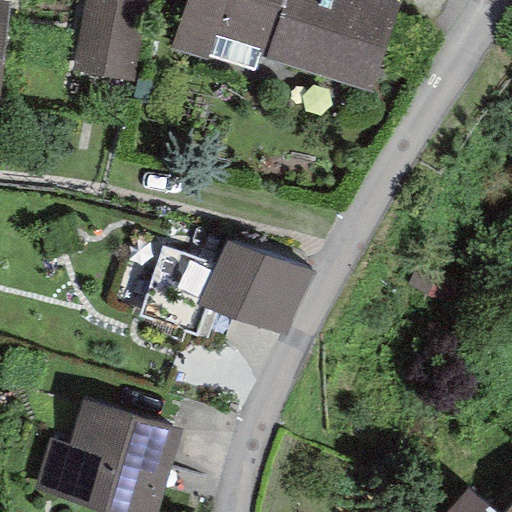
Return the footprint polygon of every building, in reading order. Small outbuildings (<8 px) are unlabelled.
[(149,0),(83,0),(70,73),(134,84),(149,0)] [(184,0),(169,48),(253,74),(258,56),(370,91),(398,2),(392,0),(184,0)] [(0,90),(11,3),(0,1),(0,90)] [(195,337),(205,309),(284,339),(309,271),(225,239),(214,267),(160,248),(136,316),(195,337)] [(156,511),(181,431),(82,400),(68,446),(48,439),(33,488),(110,511),(156,511)] [(492,511),(466,490),(447,511),(511,511),(511,502),(503,511),(492,511)]
